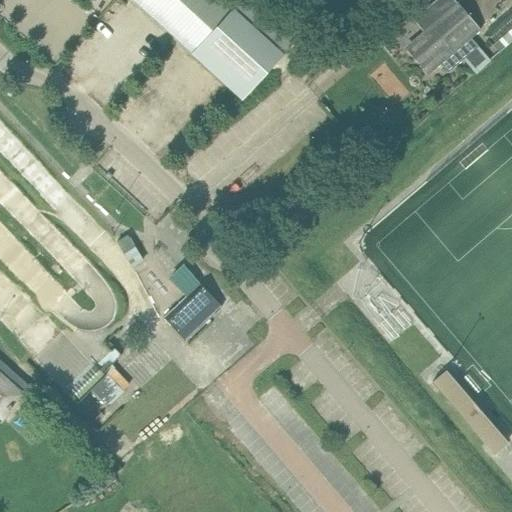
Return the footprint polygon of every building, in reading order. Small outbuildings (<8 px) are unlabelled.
[(133,0),(191,53),(226,85),(242,99),(244,97),(292,44),(243,0),(133,0)] [(435,0),(413,19),(426,35),(407,51),(427,74),(439,63),(447,72),(477,46),(470,37),(479,29),(453,0),(435,0)] [(200,282),(199,283),(184,264),(170,276),(187,294),(160,318),(182,342),(221,306),(200,282)] [(499,451),(511,440),(447,369),(434,380),(499,451)] [(108,372),(92,388),(108,405),(124,389),(108,372)] [(8,410),(22,394),(0,374),(0,397),(8,404),(6,408),(8,410)]
